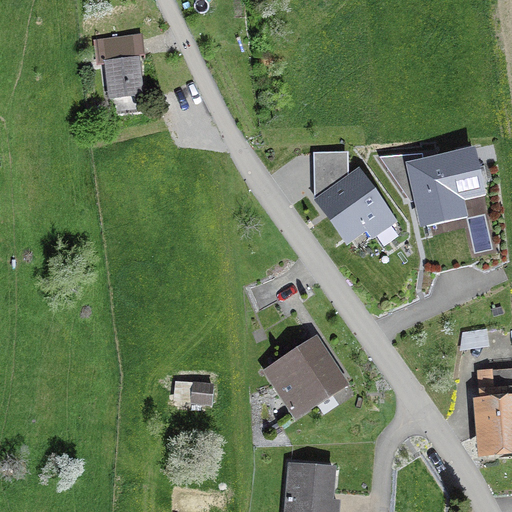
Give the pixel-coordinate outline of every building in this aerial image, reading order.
[(91,59),(102,58),(99,27),(87,28),(91,59)] [(139,95),(135,62),(106,65),(110,99),(139,95)] [(469,161),(414,172),(432,267),(468,260),(457,199),(475,195),(469,161)] [(388,214),(358,174),(315,205),(345,246),(388,214)] [(314,346),(269,375),(295,414),(339,385),(314,346)] [(511,370),(490,373),(491,392),(478,392),(482,455),(511,452),(511,370)] [(190,416),(204,417),(205,406),(209,406),(210,388),(176,384),(175,402),(191,404),(190,416)] [(334,511),(335,504),(329,503),(331,470),(289,467),(285,511),(334,511)] [(189,493),(187,511),(219,511),(220,496),(189,493)]
